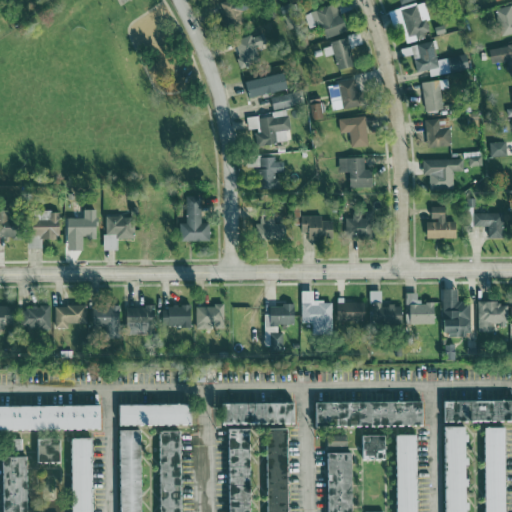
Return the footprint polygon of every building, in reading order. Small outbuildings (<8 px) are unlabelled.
[(241,22),(231,0),(224,0),(214,5),(225,29),(241,22)] [(306,28),(316,25),(321,38),(340,32),(331,4),(302,13),(306,28)] [(397,8),(404,37),(426,32),(423,19),(418,21),(414,4),(397,8)] [(493,8),(497,35),(511,32),(511,17),(511,18),(509,6),(493,8)] [(334,68),(346,66),(343,51),(353,49),(352,43),(358,41),(356,33),(328,39),(334,68)] [(230,41),(237,62),(261,55),(255,34),(230,41)] [(399,47),(400,56),(410,55),(414,72),(427,70),(428,76),(465,70),(463,54),(435,59),(432,41),(399,47)] [(511,43),(485,48),(488,63),(504,60),(507,74),(511,73),(511,43)] [(243,97),(282,88),(279,72),(239,82),(243,97)] [(339,108),(353,106),(350,79),(336,81),(339,108)] [(420,81),(421,110),(440,109),(438,80),(420,81)] [(328,110),(338,109),(335,84),(325,85),(328,110)] [(266,97),(269,110),(287,106),(284,94),(266,97)] [(309,120),(320,118),(318,102),(307,104),(309,120)] [(284,141),(282,131),(287,130),(284,113),(243,119),(245,129),(251,128),(253,146),(284,141)] [(340,147),(365,145),(362,116),(337,118),(340,147)] [(423,147),(447,146),(446,127),(436,128),(436,119),(422,119),(423,147)] [(487,156),(503,155),(502,141),(486,142),(487,156)] [(464,156),(464,166),(479,166),(479,155),(464,156)] [(344,172),(345,187),(368,187),(368,169),(361,169),(361,157),(336,158),(336,172),(344,172)] [(254,188),(277,189),(277,159),(255,158),(254,188)] [(426,189),(450,189),(449,170),(461,170),(460,159),(418,160),(419,175),(426,174),(426,189)] [(197,195),(183,196),(183,212),(197,212),(197,195)] [(159,201),(137,200),(137,239),(167,239),(167,219),(159,219),(159,201)] [(452,238),(452,221),(443,221),(443,207),(427,206),(427,220),(422,220),(421,237),(452,238)] [(256,224),(251,224),(252,240),(282,240),(281,222),(270,222),(270,207),(255,208),(256,224)] [(56,210),(26,211),(27,238),(57,237),(56,210)] [(499,213),(471,212),(470,226),(485,227),(484,238),(499,238),(499,213)] [(321,216),(297,215),(297,231),(303,231),(303,238),(320,238),(321,216)] [(129,239),(129,223),(118,223),(118,216),(100,216),(100,250),(113,250),(113,238),(129,239)] [(342,238),(365,237),(364,216),(341,217),(342,238)] [(62,235),(82,235),(83,218),(62,218),(62,235)] [(205,241),(205,219),(183,219),(183,223),(175,223),(175,241),(205,241)] [(438,289),(439,335),(468,335),(467,302),(454,303),(453,289),(438,289)] [(377,290),(367,290),(368,324),(396,324),(396,305),(377,305),(377,290)] [(327,301),(310,302),(309,291),(297,291),(298,325),(327,324),(327,301)] [(416,292),(402,293),(402,324),(430,324),(430,302),(416,302),(416,292)] [(332,302),(331,322),(358,323),(359,303),(332,302)] [(487,332),(488,325),(503,325),(504,303),(476,302),(475,331),(487,332)] [(219,304),(199,304),(199,323),(219,323),(219,304)] [(52,328),(64,328),(64,323),(82,323),(81,305),(51,306),(52,328)] [(114,326),(113,305),(86,307),(87,327),(114,326)] [(262,305),(262,324),(289,325),(290,305),(262,305)] [(152,307),(122,306),(121,332),(144,332),(144,324),(152,324),(152,307)] [(185,325),(184,306),(156,307),(157,327),(185,325)] [(46,328),(46,307),(15,307),(16,329),(46,328)] [(267,332),(267,351),(281,352),(282,333),(267,332)] [(508,400),(437,402),(437,422),(508,420),(508,400)] [(308,403),(308,427),(420,426),(420,401),(308,403)] [(215,425),(292,424),(291,403),(215,404),(215,425)] [(111,405),(112,425),(187,425),(187,404),(111,405)] [(0,406),(0,430),(97,429),(97,405),(0,406)] [(437,511),(459,511),(459,426),(437,427),(437,511)] [(476,428),(477,511),(498,511),(497,427),(476,428)] [(221,511),(241,511),(241,428),(221,429),(221,511)] [(260,511),(280,511),(280,503),(286,503),(285,428),(260,429),(260,511)] [(111,511),(135,511),(136,511),(138,511),(138,497),(133,497),(132,430),(110,430),(111,511)] [(323,448),(342,447),(342,435),(323,436),(323,448)] [(355,436),(356,458),(377,458),(377,445),(380,445),(380,435),(355,436)] [(388,511),(413,511),(413,501),(409,501),(409,459),(414,459),(414,435),(388,435),(388,511)] [(56,462),(56,442),(30,443),(31,463),(56,462)] [(319,453),(319,511),(343,511),(343,453),(319,453)] [(18,511),(17,456),(0,456),(0,511),(18,511)]
